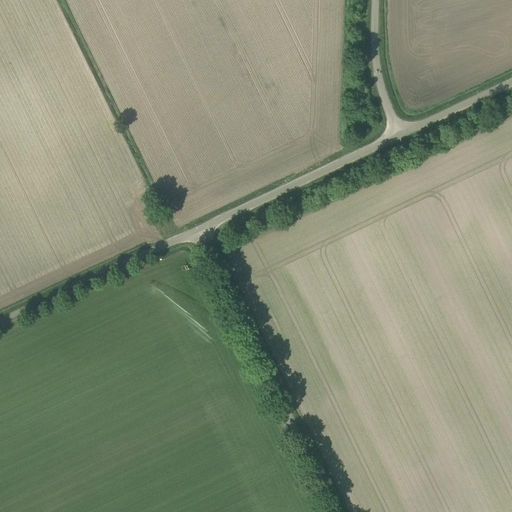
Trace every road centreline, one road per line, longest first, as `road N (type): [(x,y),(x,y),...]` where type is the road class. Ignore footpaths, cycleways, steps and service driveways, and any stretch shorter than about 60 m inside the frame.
road 1 (unclassified): [(328,511),(194,228)]
road 2 (unclassified): [(194,228),(393,133)]
road 3 (unclassified): [(0,320),(194,228)]
road 4 (unclassified): [(393,133),(373,98),(369,0)]
road 5 (unclassified): [(393,133),(511,78)]
